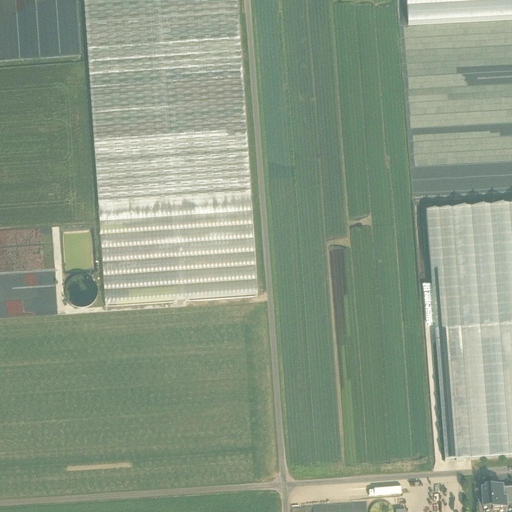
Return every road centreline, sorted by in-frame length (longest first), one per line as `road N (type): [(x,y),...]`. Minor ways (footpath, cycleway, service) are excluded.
road 1 (unclassified): [(246,0),(278,311),(282,486)]
road 2 (unclassified): [(282,486),(0,506)]
road 3 (track): [(511,471),(282,486)]
